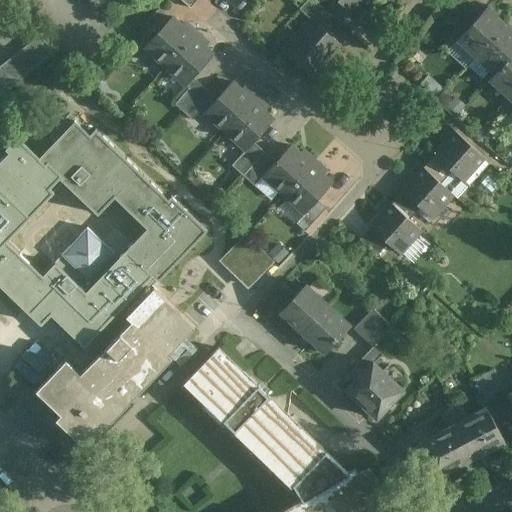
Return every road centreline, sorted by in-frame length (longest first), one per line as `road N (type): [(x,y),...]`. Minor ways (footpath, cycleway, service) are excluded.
road 1 (residential): [(445,511),(237,331),(247,322)]
road 2 (residential): [(219,18),(360,141)]
road 3 (residential): [(360,141),(375,76),(436,0)]
